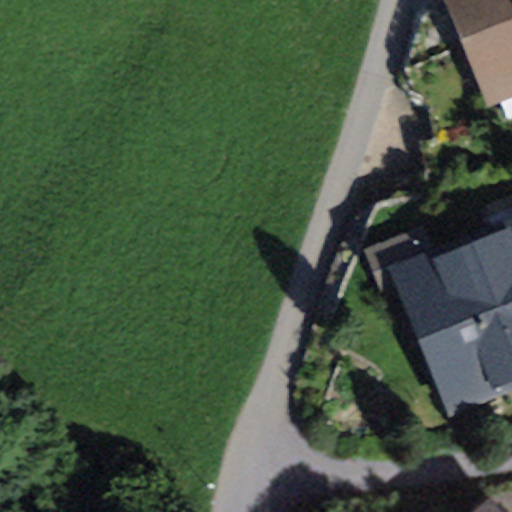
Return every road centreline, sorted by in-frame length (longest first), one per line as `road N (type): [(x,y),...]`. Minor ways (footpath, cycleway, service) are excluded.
road 1 (residential): [(394,0),(246,490)]
road 2 (residential): [(246,490),(511,457)]
